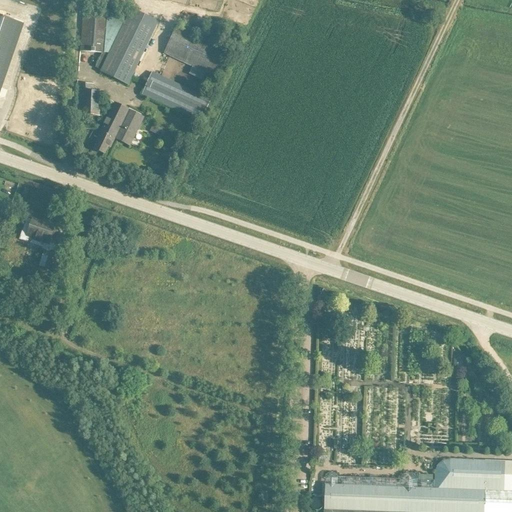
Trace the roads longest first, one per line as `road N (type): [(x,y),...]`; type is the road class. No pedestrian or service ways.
road 1 (tertiary): [(0,156),(511,331)]
road 2 (track): [(294,511),(309,247)]
